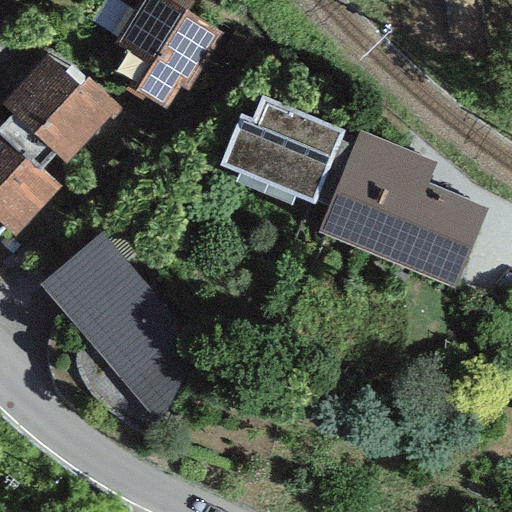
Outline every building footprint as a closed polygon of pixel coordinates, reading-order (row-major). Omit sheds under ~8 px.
[(135,91),(166,111),(181,87),(186,90),(222,33),(169,0),(141,0),(114,43),(151,66),(135,91)] [(56,155),(66,164),(109,117),(114,122),(124,110),(88,77),(79,86),(45,53),(0,103),(0,104),(10,114),(56,155)] [(219,165),(313,205),(314,201),(340,140),(344,131),(262,95),(250,119),(240,114),(219,165)] [(42,169),(49,161),(56,155),(10,114),(3,121),(0,125),(0,137),(39,172),(42,169)] [(0,223),(15,237),(61,187),(42,169),(39,172),(0,137),(0,125),(3,121),(0,118),(0,223)] [(435,163),(359,131),(353,146),(328,207),(317,232),(452,289),(487,209),(427,183),(435,163)] [(353,146),(346,143),(340,140),(314,201),(328,207),(353,146)] [(102,234),(40,285),(155,424),(218,373),(102,234)]
